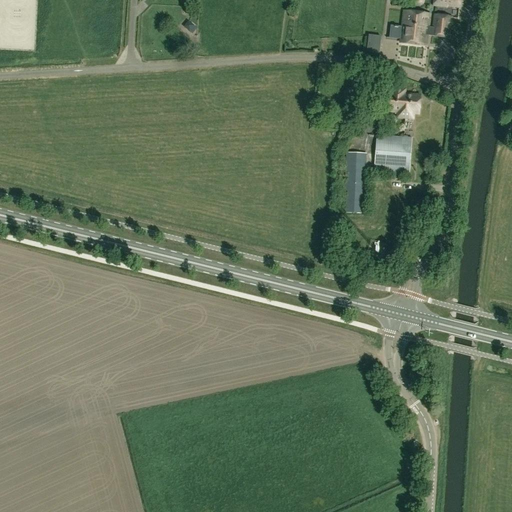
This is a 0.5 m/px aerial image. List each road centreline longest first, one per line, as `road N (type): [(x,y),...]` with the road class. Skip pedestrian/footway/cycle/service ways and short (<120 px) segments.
road 1 (unclassified): [(462,88),(330,56),(0,75)]
road 2 (secondary): [(396,313),(0,215)]
road 3 (tertiary): [(396,313),(448,203),(462,88)]
road 4 (tertiary): [(430,511),(430,451),(398,377),(396,313)]
